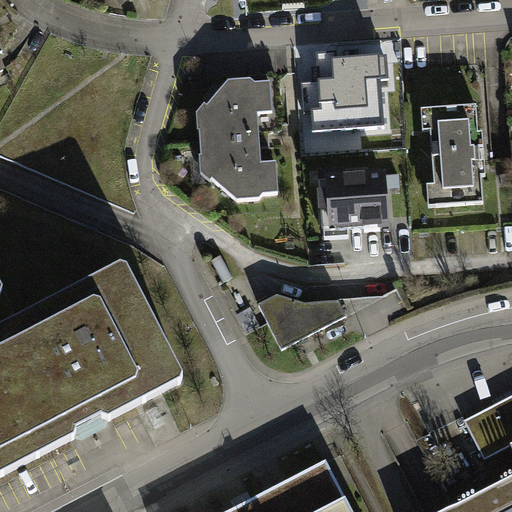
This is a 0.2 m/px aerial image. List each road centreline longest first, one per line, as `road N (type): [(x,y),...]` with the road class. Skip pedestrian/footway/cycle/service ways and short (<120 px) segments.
road 1 (residential): [(165,227),(207,231),(259,265),(315,279),(511,270)]
road 2 (residential): [(511,14),(180,40)]
road 3 (residential): [(511,324),(420,351),(266,425)]
road 4 (residential): [(266,425),(165,227)]
road 5 (residential): [(165,227),(148,174),(155,107),(180,40)]
road 6 (residential): [(266,425),(104,511)]
road 7 (residential): [(180,40),(61,24),(30,0)]
